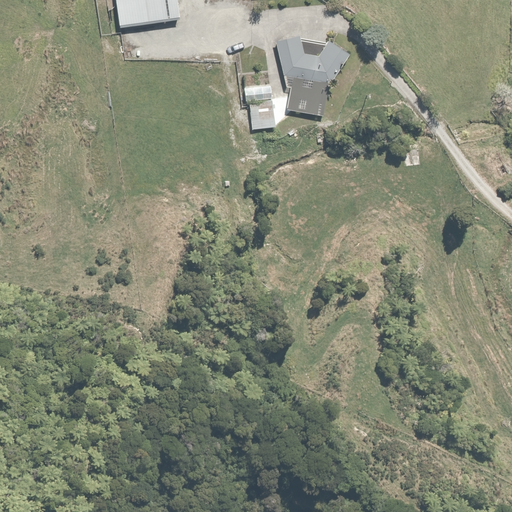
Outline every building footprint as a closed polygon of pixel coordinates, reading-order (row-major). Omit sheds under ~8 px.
[(179,0),(118,0),(122,27),(182,20),(179,0)] [(303,37),(277,41),(288,89),(292,90),(287,110),(314,117),(323,82),(332,84),(352,56),(330,40),(320,55),(307,53),(303,37)] [(272,83),(245,85),(246,100),(273,98),(272,83)] [(272,102),(249,103),(251,129),(274,128),(272,102)] [(406,157),(408,169),(422,167),(420,154),(406,157)]
